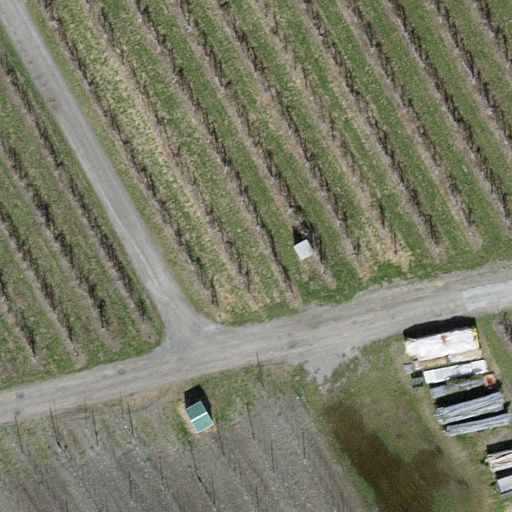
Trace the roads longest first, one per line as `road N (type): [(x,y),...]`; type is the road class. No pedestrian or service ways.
road 1 (track): [(0,407),(511,292)]
road 2 (track): [(204,359),(6,0)]
